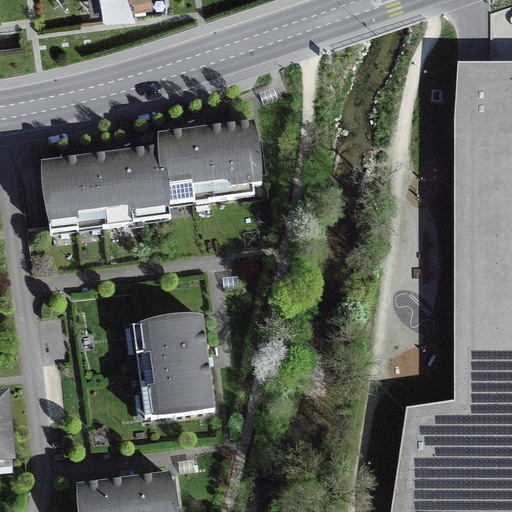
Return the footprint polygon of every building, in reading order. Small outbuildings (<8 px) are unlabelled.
[(101,0),(104,15),(167,7),(166,0),(101,0)] [(406,411),(391,511),(511,511),(511,67),(474,67),(458,67),(454,123),(454,404),(406,411)] [(222,130),(231,200),(235,199),(234,190),(262,186),(254,126),(222,130)] [(190,134),(200,204),(231,200),(222,130),(190,134)] [(190,134),(159,138),(170,220),(171,220),(169,208),(200,204),(190,134)] [(140,224),(170,220),(159,138),(158,138),(160,151),(131,155),(140,224)] [(101,159),(110,228),(140,224),(131,155),(101,159)] [(110,228),(101,159),(71,163),(80,232),(110,228)] [(71,163),(41,166),(50,236),(80,232),(71,163)] [(133,329),(145,421),(214,412),(203,320),(133,329)] [(0,460),(12,460),(7,396),(6,396),(0,396),(0,460)] [(173,511),(169,476),(78,488),(80,511),(173,511)]
